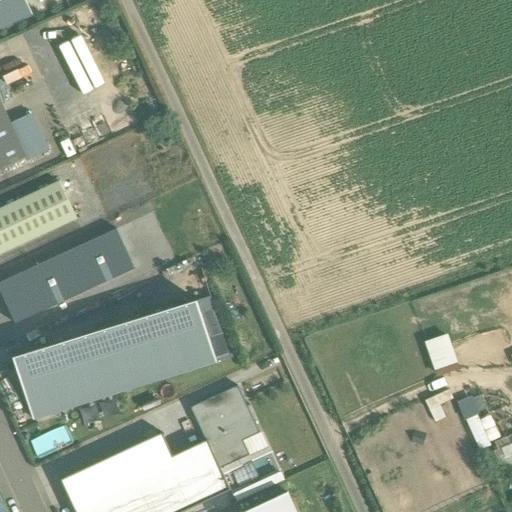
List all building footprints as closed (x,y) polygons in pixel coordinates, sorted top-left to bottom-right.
[(23,0),(7,0),(0,3),(0,29),(30,16),(23,0)] [(0,98),(0,171),(28,159),(11,121),(0,98)] [(32,111),(11,121),(28,159),(50,149),(32,111)] [(61,182),(0,210),(0,254),(78,219),(61,182)] [(0,285),(0,288),(17,324),(135,269),(117,230),(0,285)] [(200,300),(12,359),(30,418),(219,359),(200,300)] [(438,376),(462,368),(450,332),(426,340),(438,376)] [(208,441),(221,469),(251,455),(244,442),(261,434),(238,387),(192,408),(208,441)] [(482,423),(492,418),(480,392),(458,403),(481,449),(493,443),(482,423)] [(511,434),(493,440),(501,466),(511,463),(511,434)] [(163,435),(64,482),(77,511),(185,511),(231,491),(221,469),(208,441),(173,458),(163,435)] [(252,511),(295,511),(288,496),(252,511)]
